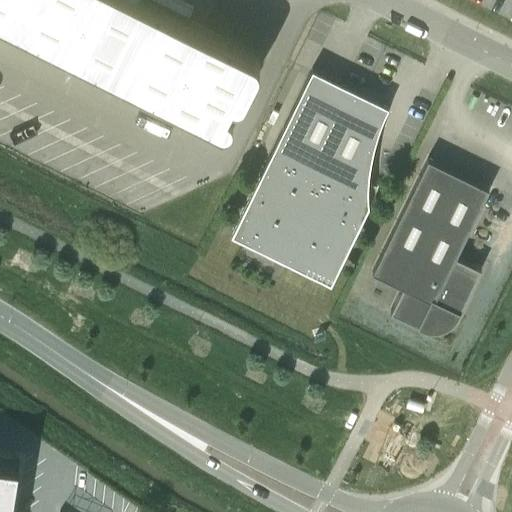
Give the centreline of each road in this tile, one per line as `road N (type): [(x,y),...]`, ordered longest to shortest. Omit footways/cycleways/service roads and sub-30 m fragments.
road 1 (tertiary): [(371,511),(164,424)]
road 2 (unknown): [(445,123),(364,259),(366,276),(386,285)]
road 3 (tertiary): [(164,424),(0,317)]
road 4 (tertiary): [(164,424),(200,458),(293,511)]
road 5 (unclassified): [(511,362),(443,501)]
road 6 (unclassified): [(511,65),(381,0)]
